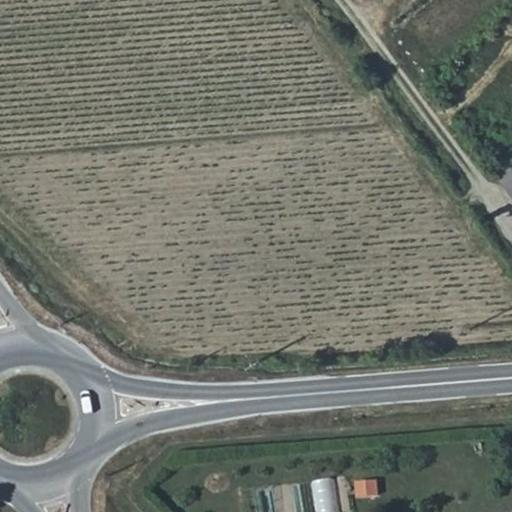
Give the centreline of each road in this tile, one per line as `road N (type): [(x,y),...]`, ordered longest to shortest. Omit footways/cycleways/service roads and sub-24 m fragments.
road 1 (track): [(511,222),(340,0)]
road 2 (secondary): [(234,398),(511,379)]
road 3 (secondary): [(234,398),(88,374)]
road 4 (secondary): [(95,444),(234,398)]
